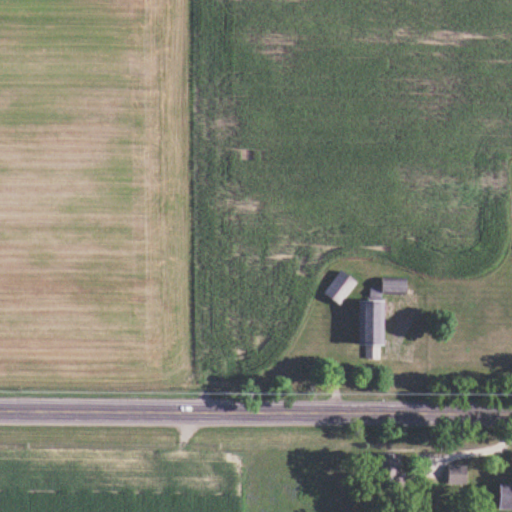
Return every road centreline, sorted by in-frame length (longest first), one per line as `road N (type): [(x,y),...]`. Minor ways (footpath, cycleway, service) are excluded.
road 1 (tertiary): [(0,406),(511,410)]
road 2 (track): [(180,0),(182,408)]
